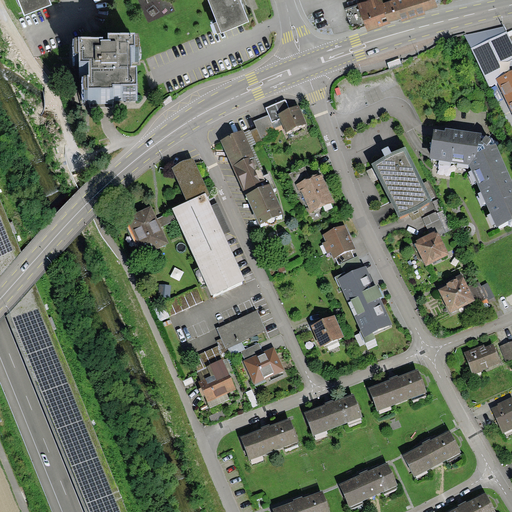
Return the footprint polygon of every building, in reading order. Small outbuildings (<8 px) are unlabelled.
[(19,0),(26,14),(53,4),(51,0),(19,0)] [(209,0),(220,27),(248,17),(242,0),(209,0)] [(436,1),(435,0),(390,0),(383,3),(381,0),(375,0),(348,9),(355,28),(436,1)] [(511,76),(511,47),(507,37),(473,54),(490,88),(497,84),(511,76)] [(102,57),(77,58),(77,82),(86,81),(87,109),(112,108),(112,105),(137,104),(137,87),(132,87),(131,66),(135,66),(135,53),(109,54),(109,61),(102,61),(102,57)] [(511,76),(497,84),(511,113),(511,76)] [(299,112),(279,119),(286,137),(305,130),(299,112)] [(240,136),(222,144),(235,172),(252,164),(240,136)] [(511,221),(511,193),(495,150),(483,143),(434,138),(431,165),(470,169),(493,229),(511,221)] [(407,156),(376,172),(402,226),(434,211),(407,156)] [(193,158),(172,168),(187,201),(205,193),(207,197),(210,196),(193,158)] [(266,195),(252,164),(235,172),(248,203),(266,195)] [(333,208),(321,181),(301,191),(313,217),(333,208)] [(187,201),(172,208),(212,295),(245,280),(214,214),(207,197),(205,193),(187,201)] [(266,195),(248,203),(261,232),(284,222),(272,193),(266,195)] [(167,250),(151,213),(129,223),(145,259),(167,250)] [(345,229),(324,237),(333,260),(354,252),(345,229)] [(437,238),(416,248),(426,270),(448,260),(437,238)] [(364,270),(338,281),(363,337),(389,325),(364,270)] [(464,283),(440,295),(452,318),(475,306),(464,283)] [(256,315),(217,333),(226,351),(265,334),(256,315)] [(332,322),(312,330),(321,351),(341,342),(332,322)] [(466,357),(473,376),(499,366),(492,350),(486,353),(484,350),(466,357)] [(274,352),(245,365),(255,386),(283,374),(274,352)] [(203,395),(208,406),(235,393),(222,365),(211,371),(219,388),(203,395)] [(419,376),(370,395),(379,415),(427,396),(419,376)] [(354,399),(306,418),(314,439),(362,420),(354,399)] [(511,402),(492,412),(502,433),(511,428),(511,402)] [(290,423),(242,442),(250,463),(299,444),(290,423)] [(448,437),(404,461),(415,482),(460,458),(448,437)] [(385,468),(341,488),(351,511),(395,491),(385,468)] [(326,511),(321,496),(278,511),(326,511)] [(491,511),(485,498),(457,511),(491,511)]
